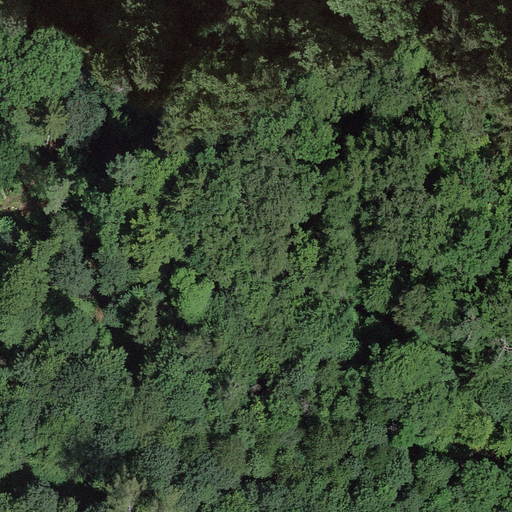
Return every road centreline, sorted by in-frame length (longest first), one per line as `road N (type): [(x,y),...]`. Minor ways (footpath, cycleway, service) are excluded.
road 1 (track): [(479,511),(458,425),(420,341),(330,293),(239,279),(120,290),(0,277)]
road 2 (track): [(134,511),(0,487)]
